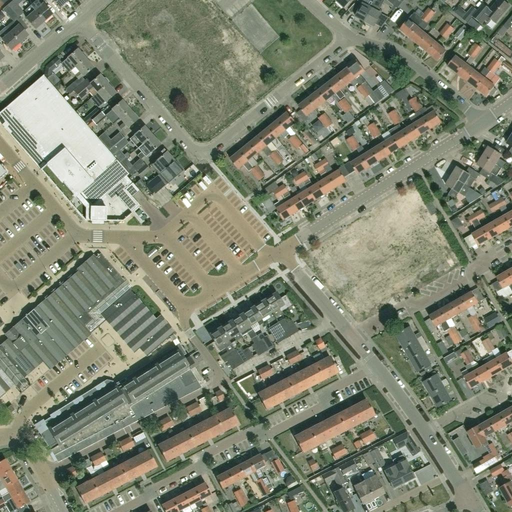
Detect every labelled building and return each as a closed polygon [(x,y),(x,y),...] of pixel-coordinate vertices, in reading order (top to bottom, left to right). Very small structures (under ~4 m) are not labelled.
[(36,0),(30,6),(43,22),(52,15),(42,4),(41,5),(36,0)] [(231,23),(236,18),(220,0),(214,5),(231,23)] [(374,0),(368,0),(365,5),(362,3),(355,16),(365,21),(372,8),(376,1),(374,0)] [(365,21),(374,26),(380,13),(382,11),(380,10),(385,0),(376,0),(376,1),(372,8),(365,21)] [(386,0),(391,3),(393,6),(396,8),(397,9),(404,1),(404,0),(386,0)] [(495,23),(500,18),(510,6),(502,0),(497,0),(490,9),(483,4),(473,17),(480,23),(483,19),(488,23),(491,20),(495,23)] [(12,1),(7,5),(13,11),(18,17),(20,16),(22,14),(23,13),(22,12),(19,9),(17,6),(14,3),(12,1)] [(477,1),(471,9),(461,20),(466,24),(475,13),(482,5),(477,1)] [(131,18),(126,22),(134,30),(138,36),(141,39),(143,38),(143,39),(145,41),(148,44),(151,41),(157,48),(188,83),(191,81),(194,78),(197,76),(199,73),(202,71),(205,68),(163,20),(166,17),(165,16),(162,19),(158,15),(148,3),(143,7),(140,3),(128,14),(131,18)] [(13,11),(7,5),(2,10),(12,21),(6,28),(19,43),(27,36),(24,32),(27,28),(18,17),(13,11)] [(27,8),(24,11),(29,16),(26,19),(31,24),(35,29),(39,26),(43,22),(30,6),(27,8)] [(436,13),(432,11),(429,8),(425,13),(428,15),(427,16),(431,19),(436,13)] [(414,13),(408,20),(400,30),(410,37),(418,27),(418,28),(424,21),(427,24),(431,19),(427,16),(428,15),(425,13),(421,18),(414,13)] [(511,29),(511,15),(503,26),(508,30),(510,28),(511,29)] [(472,18),(467,24),(474,30),(479,24),(472,18)] [(457,20),(451,26),(455,29),(457,26),(460,29),(454,37),(461,42),(468,33),(470,30),(457,20)] [(200,102),(196,105),(206,117),(210,114),(214,119),(232,105),(231,104),(237,99),(234,96),(273,64),(277,69),(295,55),(291,50),(295,47),(285,34),(281,37),(277,32),(281,29),(275,23),(272,26),(268,21),(258,28),(250,35),(259,46),(214,83),(209,86),(196,97),(200,102)] [(254,23),(242,33),(246,38),(250,35),(258,28),(254,23)] [(446,32),(450,35),(454,29),(447,24),(444,28),(447,31),(446,32)] [(418,27),(410,37),(419,45),(427,35),(418,28),(418,27)] [(19,43),(6,28),(0,32),(0,33),(4,38),(1,40),(11,51),(19,43)] [(447,31),(444,28),(439,34),(446,40),(450,35),(446,32),(447,31)] [(501,36),(497,32),(489,42),(508,58),(511,53),(511,50),(499,40),(501,36)] [(427,35),(419,45),(429,53),(437,43),(427,35)] [(437,43),(429,53),(438,61),(446,51),(437,43)] [(475,44),(467,54),(471,57),(479,46),(475,44)] [(479,46),(471,57),(474,59),(482,49),(479,46)] [(61,64),(64,68),(68,73),(69,72),(70,71),(75,67),(80,63),(85,58),(86,57),(86,56),(84,55),(83,53),(82,53),(81,54),(77,50),(67,58),(64,61),(61,64)] [(458,74),(465,64),(455,56),(447,66),(458,74)] [(477,89),(487,96),(489,94),(493,96),(498,90),(494,87),(495,86),(490,83),(495,75),(494,74),(502,64),(511,72),(511,66),(505,61),(506,60),(505,59),(501,57),(477,89)] [(56,58),(46,67),(51,74),(52,71),(61,63),(56,58)] [(71,84),(65,90),(67,92),(69,95),(73,91),(87,79),(85,81),(83,79),(81,77),(88,72),(93,68),(89,63),(85,58),(80,63),(75,67),(70,71),(74,76),(76,77),(77,79),(71,84)] [(479,75),(475,71),(467,81),(477,89),(498,61),(495,59),(487,69),(485,67),(479,75)] [(366,82),(360,75),(365,71),(357,61),(347,68),(359,83),(359,84),(360,86),(357,89),(360,93),(364,90),(365,91),(368,89),(364,84),(366,82)] [(465,64),(458,74),(467,81),(475,71),(465,64)] [(359,83),(347,68),(337,76),(345,86),(350,83),(354,87),(359,84),(359,83)] [(90,83),(87,79),(73,91),(81,100),(89,93),(93,97),(95,96),(94,95),(107,84),(107,83),(107,82),(105,78),(103,78),(103,79),(99,75),(90,83)] [(43,76),(0,113),(0,123),(84,221),(121,222),(139,207),(125,191),(133,185),(126,177),(129,175),(125,171),(118,163),(46,80),(43,76)] [(337,76),(328,83),(332,88),(335,94),(340,100),(344,97),(345,96),(340,90),(345,86),(337,76)] [(374,92),(366,82),(364,84),(368,89),(372,94),(369,96),(375,103),(375,104),(385,98),(378,89),(374,92)] [(328,83),(318,91),(326,101),(335,94),(332,88),(328,83)] [(94,95),(95,96),(98,100),(94,103),(99,108),(105,102),(115,93),(107,84),(94,95)] [(412,99),(419,110),(423,108),(412,92),(416,89),(411,86),(406,89),(412,99)] [(364,90),(360,93),(365,98),(364,99),(371,107),(375,103),(369,96),(372,94),(368,89),(365,91),(364,90)] [(326,101),(318,91),(308,98),(316,109),(322,116),(318,119),(322,123),(325,121),(326,122),(329,119),(325,114),(327,113),(320,105),(326,101)] [(406,97),(402,91),(395,95),(399,101),(406,97)] [(308,98),(298,106),(306,116),(316,109),(308,98)] [(341,101),(338,104),(341,108),(345,106),(345,107),(349,104),(345,98),(341,101)] [(419,110),(412,99),(408,102),(415,113),(419,110)] [(100,112),(91,120),(94,124),(96,126),(106,117),(112,125),(120,119),(129,110),(122,101),(112,109),(104,116),(101,112),(100,113),(100,112)] [(345,106),(341,108),(345,114),(349,112),(353,109),(349,104),(345,107),(345,106)] [(91,120),(100,112),(96,108),(87,116),(91,120)] [(442,123),(435,111),(429,115),(425,108),(419,111),(431,129),(442,123)] [(129,110),(120,119),(123,123),(118,127),(122,132),(137,119),(129,110)] [(395,110),(391,112),(399,123),(402,121),(395,110)] [(418,121),(413,125),(420,136),(431,129),(419,111),(414,114),(418,121)] [(287,113),(278,121),(286,130),(296,123),(298,126),(303,122),(296,113),(295,112),(290,116),(287,113)] [(349,112),(345,114),(343,117),(348,124),(355,119),(349,112)] [(391,112),(387,115),(395,126),(399,123),(391,112)] [(378,136),(371,125),(367,118),(363,121),(367,128),(374,139),(378,136)] [(325,121),(322,123),(332,136),(335,134),(329,126),(333,123),(329,119),(326,122),(325,121)] [(286,130),(278,121),(268,128),(276,138),(281,134),(285,139),(290,134),(286,130)] [(334,123),(333,123),(329,126),(335,134),(336,133),(335,132),(339,129),(334,123)] [(371,125),(378,136),(381,134),(375,123),(371,125)] [(420,136),(413,125),(403,131),(410,142),(420,136)] [(134,135),(129,140),(133,144),(137,148),(152,136),(148,131),(144,127),(139,131),(134,135)] [(268,128),(259,136),(267,146),(276,138),(268,128)] [(353,128),(346,132),(349,137),(356,133),(353,128)] [(309,148),(311,151),(320,144),(318,141),(317,142),(308,130),(303,134),(312,145),(309,148)] [(366,131),(360,134),(363,140),(369,137),(366,131)] [(410,142),(403,131),(393,137),(400,149),(410,142)] [(295,135),(288,140),(292,145),(299,139),(295,135)] [(145,158),(160,145),(152,136),(137,148),(141,153),(137,156),(141,160),(144,157),(145,158)] [(259,136),(249,144),(258,154),(262,150),(268,158),(269,156),(273,154),(267,146),(259,136)] [(353,136),(350,138),(357,149),(362,157),(369,168),(379,162),(372,150),(367,153),(362,145),(360,146),(353,136)] [(400,149),(393,137),(382,144),(389,155),(400,149)] [(114,146),(108,151),(116,160),(119,163),(123,159),(124,158),(122,156),(118,151),(122,148),(128,143),(123,138),(114,146)] [(350,138),(346,140),(353,152),(357,149),(350,138)] [(303,144),(299,139),(292,145),(296,150),(300,147),(303,144)] [(249,144),(240,152),(248,162),(248,161),(258,154),(249,144)] [(310,152),(303,144),(300,147),(306,155),(310,152)] [(382,144),(372,150),(379,162),(389,155),(382,144)] [(488,147),(483,156),(502,169),(506,163),(499,159),(501,155),(488,147)] [(280,155),(276,151),(273,154),(269,156),(274,161),(280,155)] [(159,174),(174,161),(166,152),(156,161),(151,165),(159,174)] [(248,162),(240,152),(230,160),(238,170),(243,166),(249,172),(251,171),(254,168),(248,161),(248,162)] [(285,160),(280,155),(274,161),(278,166),(285,160)] [(502,169),(483,156),(482,158),(481,157),(479,157),(477,160),(477,162),(479,163),(477,165),(490,173),(487,179),(489,180),(498,186),(505,181),(497,177),(502,169)] [(362,157),(351,163),(356,172),(358,174),(369,168),(362,157)] [(136,171),(144,164),(140,159),(131,167),(136,171)] [(345,178),(339,170),(334,173),(326,159),(320,163),(324,169),(326,172),(336,188),(347,181),(345,178)] [(148,185),(146,186),(152,193),(154,192),(155,193),(164,185),(163,184),(165,182),(166,184),(172,179),(182,171),(174,161),(156,177),(148,185)] [(356,172),(351,163),(350,162),(338,169),(339,170),(345,178),(356,172)] [(324,169),(320,163),(315,166),(319,173),(324,169)] [(144,164),(136,171),(133,174),(138,179),(140,177),(142,178),(150,170),(144,164)] [(251,171),(255,176),(261,170),(257,165),(254,168),(251,171)] [(457,167),(451,176),(464,185),(470,188),(475,179),(470,175),(457,167)] [(266,176),(261,170),(255,176),(259,181),(266,176)] [(213,172),(205,181),(215,191),(223,182),(213,172)] [(305,172),(299,175),(304,183),(309,179),(305,172)] [(323,180),(318,183),(325,194),(336,188),(326,172),(321,176),(323,180)] [(304,183),(299,175),(294,179),(298,186),(304,183)] [(461,191),(466,194),(470,188),(464,185),(451,176),(446,185),(459,193),(461,191)] [(280,177),(270,182),(273,187),(283,182),(280,177)] [(498,186),(489,180),(485,185),(492,188),(493,188),(494,189),(498,186)] [(325,194),(318,183),(314,186),(311,182),(305,185),(308,190),(315,201),(325,194)] [(284,185),(278,188),(282,195),(283,195),(288,192),(284,185)] [(278,188),(273,191),(277,198),(282,195),(278,188)] [(315,201),(308,190),(297,196),(304,207),(315,201)] [(476,192),(466,199),(470,204),(482,196),(476,192)] [(287,203),(294,214),(304,207),(297,196),(292,199),(290,195),(284,199),(287,203)] [(503,197),(496,202),(500,209),(507,205),(503,197)] [(432,217),(437,213),(431,202),(425,206),(432,217)] [(500,209),(496,202),(488,206),(493,213),(500,209)] [(294,214),(287,203),(276,209),(283,220),(294,214)] [(481,210),(474,214),(489,240),(499,234),(493,223),(483,229),(479,221),(486,217),(481,210)] [(489,240),(474,214),(467,218),(471,225),(473,224),(477,232),(472,235),(478,246),(489,240)] [(504,217),(493,223),(499,234),(510,228),(504,217)] [(363,223),(336,239),(376,308),(399,294),(396,289),(392,291),(363,241),(371,237),(363,223)] [(428,231),(387,255),(399,274),(445,248),(431,224),(426,227),(428,231)] [(78,272),(102,300),(123,281),(99,254),(95,258),(91,257),(86,261),(86,264),(83,264),(78,268),(78,272)] [(78,272),(76,270),(60,284),(62,286),(86,314),(102,300),(78,272)] [(511,278),(508,272),(497,278),(499,282),(493,286),(497,293),(509,287),(511,292),(511,278)] [(86,314),(62,286),(60,284),(44,298),(46,301),(74,333),(83,326),(78,321),(86,314)] [(129,290),(109,308),(107,309),(107,311),(133,340),(154,320),(129,290)] [(472,292),(461,298),(472,317),(468,319),(472,325),(479,321),(475,315),(477,314),(473,307),(479,304),(472,292)] [(275,293),(264,300),(272,312),(279,308),(281,311),(290,305),(285,296),(279,299),(275,293)] [(461,298),(451,304),(457,316),(462,313),(465,317),(466,316),(468,319),(472,317),(461,298)] [(264,300),(253,307),(261,319),(272,312),(264,300)] [(46,301),(21,322),(45,349),(50,355),(74,333),(46,301)] [(440,311),(446,322),(451,320),(457,316),(451,304),(440,311)] [(248,310),(242,314),(250,326),(256,322),(259,325),(263,323),(261,319),(253,307),(248,310)] [(133,340),(107,311),(107,316),(108,318),(109,322),(112,325),(115,326),(116,327),(116,330),(119,333),(122,334),(123,335),(123,338),(126,341),(129,342),(130,343),(130,346),(133,349),(136,350),(136,351),(142,346),(143,350),(145,353),(149,354),(174,333),(159,316),(154,320),(133,340)] [(450,329),(446,322),(440,311),(429,317),(436,329),(440,326),(444,333),(447,331),(450,336),(444,339),(449,347),(454,344),(451,338),(457,335),(459,334),(455,327),(453,327),(450,329)] [(242,314),(231,321),(241,336),(246,333),(250,340),(256,336),(250,326),(242,314)] [(491,318),(485,321),(489,329),(495,326),(491,318)] [(283,319),(278,323),(281,327),(283,330),(284,333),(287,338),(298,331),(291,320),(286,324),(283,319)] [(231,321),(220,328),(224,334),(227,340),(233,336),(236,340),(241,337),(241,336),(231,321)] [(483,328),(479,321),(472,325),(476,333),(480,331),(481,333),(487,330),(486,329),(484,327),(483,328)] [(45,349),(21,322),(5,336),(9,340),(28,363),(45,349)] [(308,322),(297,325),(301,331),(310,329),(308,322)] [(495,329),(501,340),(509,335),(502,325),(495,329)] [(272,332),(270,334),(277,344),(287,338),(284,333),(283,330),(281,327),(272,332)] [(419,333),(414,336),(410,327),(396,335),(402,347),(416,340),(421,337),(419,333)] [(215,328),(208,332),(210,334),(209,335),(219,351),(230,344),(227,340),(224,334),(220,328),(216,330),(215,328)] [(462,338),(468,335),(464,329),(459,332),(462,338)] [(262,332),(256,336),(257,339),(259,341),(256,343),(263,353),(268,349),(274,346),(270,341),(267,335),(264,337),(262,332)] [(462,341),(459,334),(457,335),(451,338),(454,344),(455,344),(455,345),(459,343),(462,341)] [(256,336),(251,339),(254,344),(251,346),(258,356),(263,353),(256,343),(259,341),(257,339),(256,336)] [(314,341),(319,351),(325,348),(320,338),(314,341)] [(489,338),(485,340),(492,351),(495,349),(489,338)] [(9,340),(0,347),(0,352),(17,372),(28,363),(9,340)] [(416,340),(402,347),(410,360),(424,352),(416,340)] [(492,351),(485,340),(482,342),(488,354),(492,351)] [(237,355),(242,364),(253,357),(247,348),(242,351),(239,347),(234,350),(237,355)] [(231,358),(227,361),(232,370),(242,364),(237,355),(234,350),(228,354),(231,358)] [(291,353),(296,363),(301,360),(297,350),(291,353)] [(467,350),(464,352),(471,364),(474,362),(467,350)] [(58,463),(201,388),(189,370),(195,366),(189,357),(184,361),(178,351),(117,389),(115,385),(114,385),(104,383),(103,382),(49,416),(50,418),(35,427),(47,446),(45,448),(54,463),(57,461),(58,463)] [(431,365),(424,352),(410,360),(417,373),(431,365)] [(458,358),(454,352),(443,359),(447,364),(458,358)] [(471,364),(464,352),(460,355),(467,366),(465,366),(469,374),(464,377),(471,389),(481,383),(472,367),(471,364)] [(296,363),(291,353),(285,356),(290,365),(296,363)] [(496,359),(503,371),(511,365),(511,361),(507,353),(496,359)] [(329,356),(315,364),(323,380),(338,372),(329,356)] [(496,359),(485,365),(492,377),(503,371),(496,359)] [(315,364),(300,372),(309,387),(323,380),(315,364)] [(492,377),(485,365),(480,368),(478,364),(472,367),(481,383),(492,377)] [(268,365),(262,368),(267,377),(273,374),(268,365)] [(0,397),(10,389),(0,376),(0,369),(1,369),(0,368),(0,397)] [(267,377),(262,368),(257,371),(261,380),(267,377)] [(428,375),(430,379),(423,383),(430,395),(444,387),(437,375),(436,375),(434,371),(428,375)] [(300,372),(286,379),(294,395),(309,387),(300,372)] [(294,395),(286,379),(272,387),(280,402),(294,395)] [(280,402),(272,387),(257,394),(265,410),(280,402)] [(451,400),(444,387),(430,395),(437,408),(451,400)] [(225,399),(224,399),(229,396),(225,389),(220,391),(220,390),(214,393),(219,402),(225,399)] [(352,407),(360,423),(374,416),(366,399),(352,407)] [(191,405),(196,415),(201,412),(196,402),(191,405)] [(17,408),(13,403),(9,407),(13,412),(17,408)] [(196,415),(191,405),(185,408),(190,417),(196,415)] [(360,423),(352,407),(337,414),(346,431),(360,423)] [(215,416),(223,432),(238,424),(229,408),(215,416)] [(511,422),(511,411),(511,409),(500,415),(507,426),(511,422)] [(346,431),(337,414),(323,422),(331,438),(346,431)] [(500,415),(489,421),(496,432),(507,426),(500,415)] [(215,416),(200,423),(209,439),(223,432),(215,416)] [(162,420),(167,429),(173,426),(168,417),(162,420)] [(167,429),(162,420),(156,423),(161,432),(167,429)] [(496,432),(489,421),(479,427),(485,438),(489,436),(496,432)] [(331,438),(323,422),(308,429),(317,445),(331,438)] [(209,439),(200,423),(186,431),(194,447),(209,439)] [(457,430),(460,436),(466,433),(463,427),(457,430)] [(479,427),(468,433),(477,449),(483,445),(484,447),(489,445),(485,438),(479,427)] [(308,429),(294,436),(302,453),(317,445),(308,429)] [(365,432),(369,442),(375,438),(370,429),(365,432)] [(186,431),(172,438),(180,454),(194,447),(186,431)] [(369,442),(365,432),(359,435),(364,445),(365,444),(367,448),(371,446),(369,442)] [(413,441),(406,432),(392,439),(397,450),(413,441)] [(124,440),(128,449),(134,446),(129,437),(124,440)] [(180,454),(172,438),(157,446),(166,462),(180,454)] [(452,441),(462,456),(467,453),(458,438),(452,441)] [(128,449),(124,440),(118,443),(123,452),(128,449)] [(352,444),(355,450),(361,447),(358,441),(352,444)] [(342,444),(336,447),(341,457),(347,454),(342,444)] [(497,450),(493,444),(486,448),(489,453),(493,451),(493,452),(496,451),(497,450)] [(271,456),(279,452),(275,446),(267,450),(271,456)] [(341,457),(336,447),(330,450),(335,460),(341,457)] [(376,447),(368,451),(368,452),(374,463),(377,469),(386,465),(376,447)] [(112,453),(109,448),(103,451),(106,456),(112,453)] [(493,451),(489,453),(489,454),(483,458),(489,468),(499,462),(496,457),(500,455),(497,450),(493,452),(493,451)] [(148,451),(133,459),(142,475),(156,468),(148,451)] [(95,455),(100,464),(106,461),(101,452),(95,455)] [(374,463),(368,452),(362,455),(361,454),(352,459),(355,465),(364,461),(367,467),(374,463)] [(100,464),(95,455),(89,458),(94,467),(100,464)] [(260,457),(259,455),(248,460),(258,480),(255,482),(259,490),(266,486),(269,493),(266,495),(268,498),(273,496),(269,489),(272,487),(267,476),(264,476),(260,470),(265,467),(263,463),(267,461),(264,455),(260,457)] [(402,455),(392,460),(397,471),(403,483),(414,478),(402,455)] [(0,476),(10,471),(4,459),(0,461),(0,476)] [(142,475),(133,459),(119,466),(127,482),(142,475)] [(307,462),(312,471),(318,468),(313,459),(307,462)] [(258,480),(248,460),(237,466),(243,478),(249,475),(253,483),(255,482),(258,480)] [(352,460),(338,467),(343,475),(356,469),(352,460)] [(279,461),(272,464),(278,474),(284,470),(279,461)] [(397,471),(394,466),(389,468),(388,465),(383,467),(385,471),(384,471),(387,476),(386,477),(392,488),(403,483),(397,471)] [(503,472),(500,465),(489,471),(493,478),(500,474),(503,472)] [(127,482),(119,466),(105,473),(113,490),(127,482)] [(243,478),(237,466),(226,472),(234,487),(235,487),(233,483),(243,478)] [(71,479),(77,476),(72,467),(66,470),(71,479)] [(338,467),(330,471),(337,486),(345,482),(338,467)] [(508,470),(501,474),(504,478),(506,477),(507,478),(509,476),(511,476),(508,470)] [(10,471),(0,476),(0,483),(2,482),(5,488),(17,481),(10,471)] [(234,487),(226,472),(215,478),(221,490),(228,486),(230,489),(234,487)] [(113,490),(105,473),(90,481),(99,497),(113,490)] [(375,476),(364,482),(373,499),(383,494),(375,476)] [(504,486),(499,489),(509,507),(511,505),(511,486),(510,483),(511,481),(511,477),(511,476),(509,476),(507,478),(506,477),(504,478),(501,480),(504,486)] [(1,497),(2,498),(1,499),(3,502),(4,503),(23,492),(17,481),(5,488),(8,493),(1,497)] [(99,497),(90,481),(76,488),(84,505),(99,497)] [(373,499),(364,482),(353,487),(362,504),(373,499)] [(204,483),(193,489),(197,497),(202,506),(203,508),(204,508),(205,511),(210,511),(207,506),(209,506),(205,498),(210,495),(204,483)] [(266,486),(259,490),(263,496),(266,495),(269,493),(266,486)] [(333,492),(333,493),(343,511),(346,511),(353,508),(343,488),(333,492)] [(193,489),(183,495),(189,506),(194,503),(197,508),(202,506),(197,497),(193,489)] [(237,501),(244,497),(241,489),(233,493),(237,501)] [(5,506),(8,511),(11,511),(17,509),(26,504),(29,502),(23,492),(4,503),(5,506)] [(183,495),(172,500),(177,511),(178,511),(184,511),(183,509),(189,506),(183,495)] [(244,497),(237,501),(241,508),(248,504),(244,497)] [(177,511),(172,500),(160,506),(163,511),(177,511)] [(224,506),(227,511),(236,511),(241,510),(236,501),(232,504),(231,503),(224,506)]
